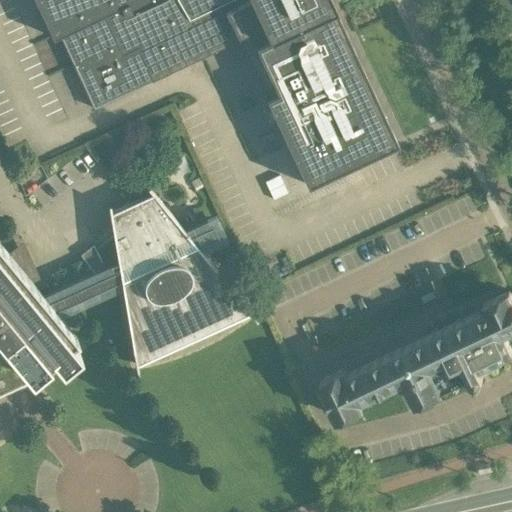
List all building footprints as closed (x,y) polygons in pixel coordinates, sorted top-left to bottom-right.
[(34,0),(51,37),(58,33),(92,107),(238,39),(305,184),(396,141),(335,8),(331,0),(34,0)] [(108,208),(118,268),(120,279),(122,292),(123,292),(130,336),(129,336),(134,364),(136,364),(133,350),(241,301),(250,312),(251,311),(233,289),(233,290),(204,255),(205,254),(197,245),(217,236),(212,223),(188,234),(185,231),(171,215),(172,214),(151,189),(149,190),(150,192),(110,210),(110,208),(108,208)] [(48,312),(40,303),(0,254),(0,369),(2,367),(0,364),(0,361),(13,355),(27,372),(50,353),(59,364),(78,349),(48,312)] [(87,266),(92,271),(97,277),(40,303),(48,312),(120,279),(118,268),(107,273),(103,266),(99,256),(98,257),(99,258),(89,266),(88,265),(87,266)] [(431,286),(419,292),(426,306),(438,300),(431,286)] [(346,367),(319,380),(337,417),(363,404),(361,399),(404,378),(415,401),(442,389),(442,388),(458,380),(459,381),(468,377),(470,382),(475,386),(481,383),(482,376),(481,374),(508,360),(505,354),(511,350),(511,349),(503,331),(511,327),(511,296),(509,290),(482,303),(484,309),(349,373),(346,367)] [(395,320),(388,306),(376,312),(383,326),(395,320)]
